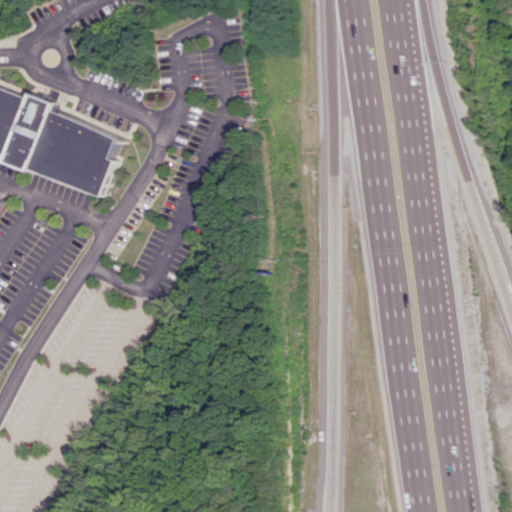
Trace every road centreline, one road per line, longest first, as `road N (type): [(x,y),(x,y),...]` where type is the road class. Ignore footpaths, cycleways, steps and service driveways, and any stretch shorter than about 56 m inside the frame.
road 1 (motorway): [(437,511),(385,0)]
road 2 (motorway): [(348,0),(400,511)]
road 3 (motorway): [(325,0),(313,511)]
road 4 (motorway): [(501,334),(436,129),(413,0)]
